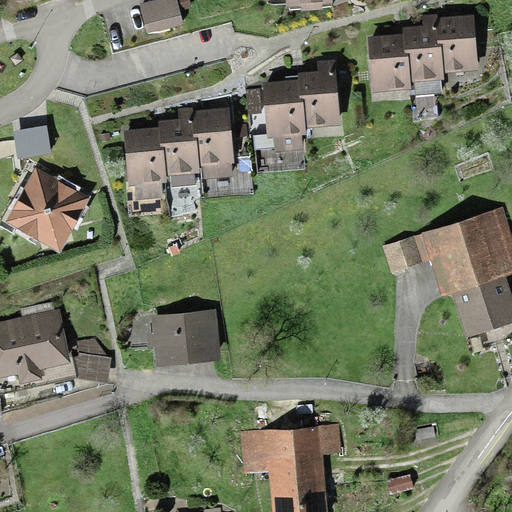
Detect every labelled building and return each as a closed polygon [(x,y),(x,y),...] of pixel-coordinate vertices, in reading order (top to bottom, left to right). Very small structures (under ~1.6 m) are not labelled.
[(292,0),(292,13),(330,14),(330,0),(292,0)] [(177,4),(144,10),(148,34),(181,28),(177,4)] [(444,34),(444,75),(478,74),(477,22),(444,23),(444,34)] [(413,42),(413,83),(445,83),(444,75),(444,34),(413,34),(413,42)] [(413,42),(377,43),(378,97),(414,96),(413,83),(413,42)] [(300,86),(305,131),(339,127),(334,75),(300,79),(300,86)] [(300,86),(263,90),(269,144),(274,143),(275,157),(304,154),(302,140),(306,139),(305,131),(300,86)] [(258,107),(257,97),(247,98),(248,108),(258,107)] [(164,135),(165,179),(169,179),(170,193),(194,192),(194,177),(198,177),(198,172),(196,118),(196,114),(179,115),(179,126),(163,127),(164,135)] [(196,118),(198,172),(202,171),(203,184),(226,184),(226,169),(230,169),(228,117),(196,118)] [(46,125),(12,131),(18,160),(52,154),(46,125)] [(249,132),(236,133),(237,145),(250,144),(249,132)] [(164,135),(128,136),(130,190),(133,190),(134,203),(161,202),(160,189),(165,188),(165,179),(164,135)] [(51,249),(77,237),(94,201),(62,187),(29,196),(13,231),(51,249)] [(511,243),(503,215),(435,237),(469,345),(511,331),(511,296),(507,282),(511,280),(511,243)] [(414,244),(385,253),(393,279),(422,269),(414,244)] [(60,317),(0,328),(0,397),(73,382),(60,317)] [(155,321),(158,368),(219,364),(216,317),(155,321)] [(435,433),(416,437),(418,448),(437,444),(435,433)] [(269,472),(272,511),(326,511),(320,435),(245,441),(248,474),(269,472)] [(412,482),(388,488),(391,501),(415,495),(412,482)]
